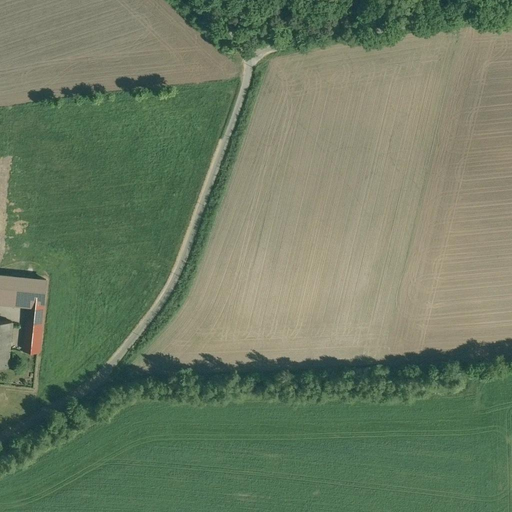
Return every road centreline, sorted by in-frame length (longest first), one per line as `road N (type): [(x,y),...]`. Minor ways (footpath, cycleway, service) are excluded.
road 1 (residential): [(0,433),(87,386),(155,301),(249,33)]
road 2 (residential): [(249,33),(447,0)]
